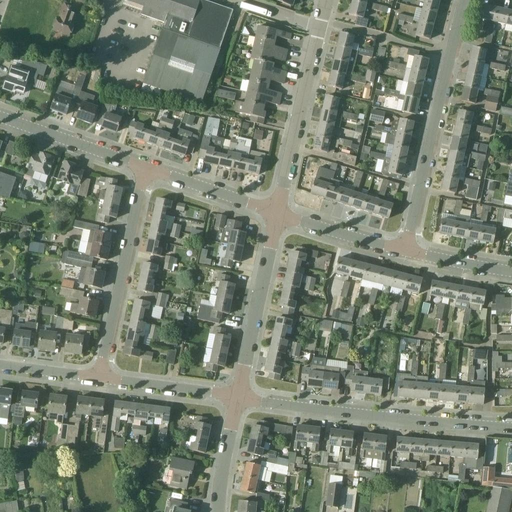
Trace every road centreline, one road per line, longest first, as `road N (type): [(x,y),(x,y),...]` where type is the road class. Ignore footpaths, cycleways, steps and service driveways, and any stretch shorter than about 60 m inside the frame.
road 1 (residential): [(511,428),(237,398)]
road 2 (residential): [(405,250),(465,0)]
road 3 (residential): [(277,213),(325,0)]
road 4 (residential): [(99,378),(144,168)]
road 5 (residential): [(237,398),(277,213)]
road 6 (residential): [(144,168),(0,117)]
road 7 (residential): [(277,213),(144,168)]
road 8 (residential): [(237,398),(99,378)]
road 9 (residential): [(405,250),(277,213)]
